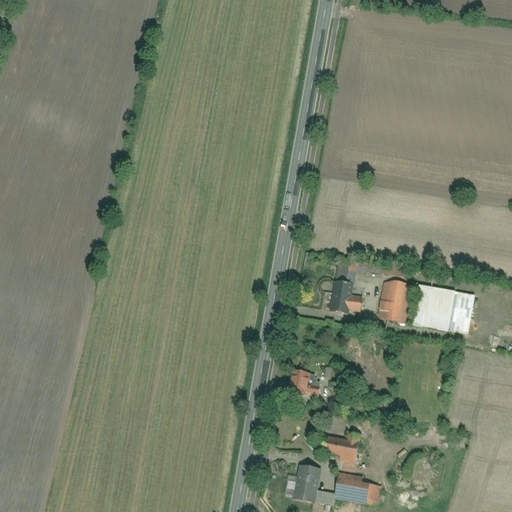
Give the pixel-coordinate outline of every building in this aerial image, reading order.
[(348,319),(349,312),(363,314),(365,300),(352,297),(357,266),(339,263),(330,316),(348,319)] [(385,285),(380,321),(411,325),(416,289),(385,285)] [(423,288),(417,328),(473,337),(479,298),(423,288)] [(293,373),(290,395),(312,398),(312,397),(322,398),(323,389),(313,388),(314,376),(293,373)] [(353,436),(352,442),(326,437),(323,456),(360,463),(363,444),(362,444),(364,438),(353,436)] [(288,494),(296,495),(295,502),(319,506),(319,505),(335,508),(337,495),(320,493),(324,471),(300,467),(298,480),(290,479),(288,494)] [(375,484),(341,478),(337,500),(370,505),(369,507),(382,509),(385,490),(374,488),(375,484)]
